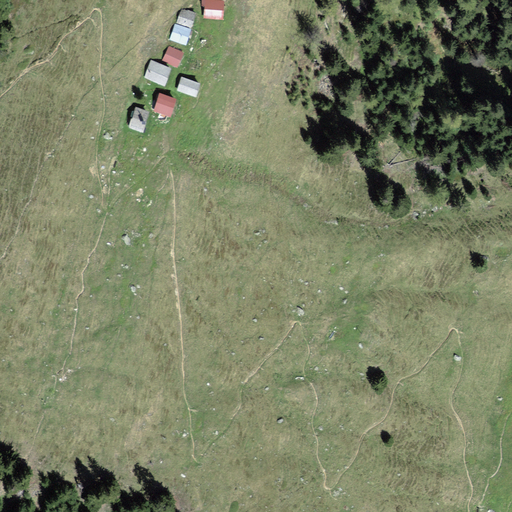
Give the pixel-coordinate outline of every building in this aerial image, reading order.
[(247,1),(236,0),(220,0),(219,19),(246,20),(247,1)] [(211,12),(192,6),(187,22),(206,28),(211,12)] [(205,31),(183,24),(178,39),(200,46),(205,31)] [(194,51),(175,45),(170,59),(189,66),(194,51)] [(185,69),(157,60),(151,77),(179,87),(185,69)] [(221,85),(195,74),(188,90),(213,101),(221,85)] [(192,100),(170,93),(164,112),(186,118),(192,100)] [(160,113),(143,108),(137,127),(154,132),(160,113)]
